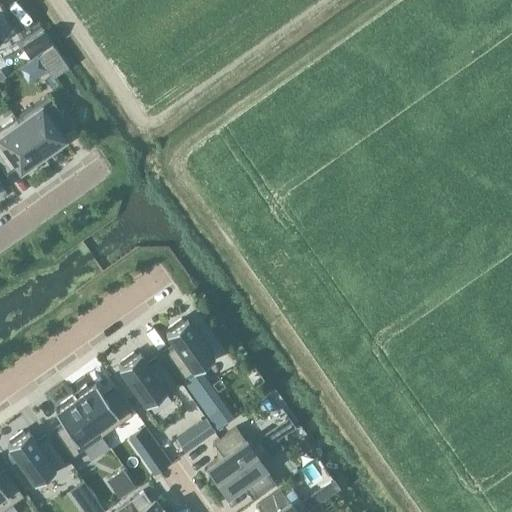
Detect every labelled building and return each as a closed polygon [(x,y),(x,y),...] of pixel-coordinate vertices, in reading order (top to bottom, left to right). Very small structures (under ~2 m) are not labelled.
[(0,41),(8,38),(6,34),(14,30),(0,3),(0,41)] [(20,45),(30,58),(37,53),(52,43),(43,30),(28,40),(20,45)] [(33,57),(42,73),(48,69),(42,60),(38,54),(37,55),(33,57)] [(47,94),(15,117),(41,154),(48,149),(50,153),(63,143),(61,140),(63,138),(59,133),(70,126),(47,94)] [(22,168),(24,171),(37,162),(35,158),(41,154),(15,117),(0,127),(0,164),(5,172),(16,164),(19,169),(22,168)] [(164,353),(182,378),(213,356),(213,354),(212,355),(202,341),(203,341),(199,335),(198,335),(187,319),(186,318),(182,321),(180,318),(167,327),(169,330),(165,333),(166,334),(174,345),(164,353)] [(118,368),(119,367),(144,403),(143,403),(144,404),(175,382),(158,357),(148,364),(139,353),(140,352),(139,351),(135,354),(133,351),(120,360),(122,363),(117,367),(118,368)] [(199,368),(181,381),(216,430),(234,418),(199,368)] [(72,393),(101,435),(131,414),(114,388),(103,395),(94,382),(93,383),(93,384),(87,388),(85,385),(73,393),(72,393)] [(101,435),(72,393),(71,393),(72,394),(59,403),(61,406),(55,410),(54,411),(63,424),(53,431),(71,456),(101,435)] [(175,438),(185,452),(209,435),(214,431),(204,417),(175,438)] [(206,466),(216,480),(264,447),(258,438),(248,445),(235,426),(212,442),(221,455),(206,466)] [(258,438),(264,447),(277,438),(271,429),(258,438)] [(28,430),(24,433),(21,430),(8,439),(11,442),(6,445),(7,446),(8,446),(33,481),(32,482),(33,483),(64,461),(46,436),(36,443),(28,431),(28,430)] [(264,447),(270,456),(283,447),(277,438),(264,447)] [(138,451),(154,474),(158,471),(169,463),(153,440),(138,451)] [(242,484),(251,497),(274,481),(261,462),(270,456),(264,447),(216,480),(227,495),(242,484)] [(0,511),(22,495),(6,471),(0,475),(0,511)] [(111,487),(118,497),(134,485),(127,476),(111,487)] [(303,511),(307,509),(301,500),(292,507),(279,488),(256,504),(261,511),(303,511)] [(302,500),(301,500),(307,509),(312,506),(317,502),(320,500),(317,496),(309,495),(302,500)] [(162,511),(153,498),(138,508),(131,497),(110,511),(162,511)] [(81,508),(84,511),(99,511),(104,509),(95,498),(81,508)] [(308,509),(309,511),(321,511),(324,511),(317,502),(312,506),(307,509),(308,509)]
